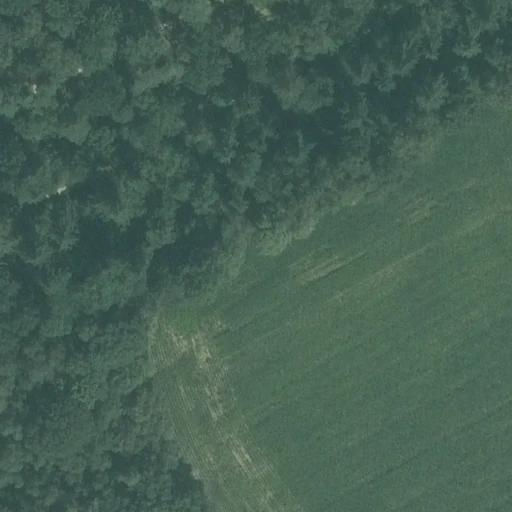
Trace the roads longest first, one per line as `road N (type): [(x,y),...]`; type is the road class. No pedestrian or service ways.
road 1 (track): [(0,207),(420,0)]
road 2 (track): [(223,0),(0,105)]
